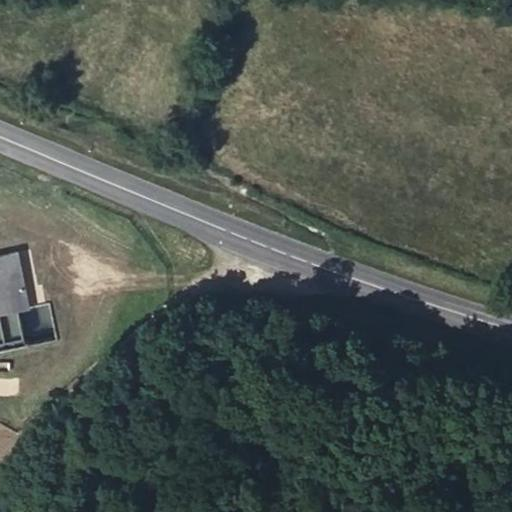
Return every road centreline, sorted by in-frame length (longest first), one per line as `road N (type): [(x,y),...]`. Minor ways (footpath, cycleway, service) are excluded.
road 1 (secondary): [(511,329),(228,234),(0,138)]
road 2 (track): [(0,486),(52,403),(215,278),(228,234)]
